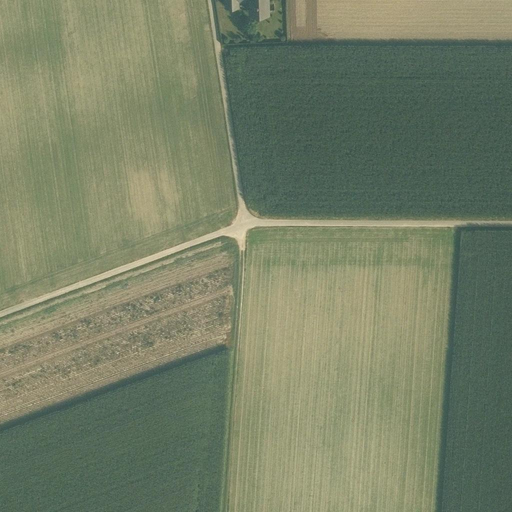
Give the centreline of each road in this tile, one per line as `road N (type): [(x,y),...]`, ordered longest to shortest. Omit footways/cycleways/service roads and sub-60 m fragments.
road 1 (track): [(511,224),(244,223),(0,313)]
road 2 (track): [(225,511),(244,223)]
road 3 (unclassified): [(244,223),(211,0)]
